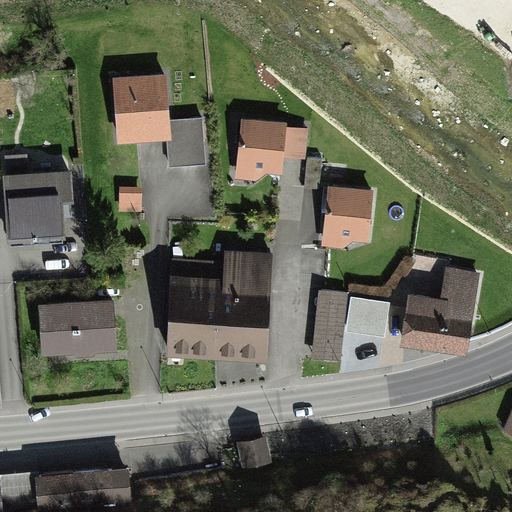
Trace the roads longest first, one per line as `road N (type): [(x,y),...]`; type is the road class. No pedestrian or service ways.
road 1 (secondary): [(511,352),(442,379),(343,400),(0,432)]
road 2 (unknown): [(150,418),(141,255),(169,165)]
